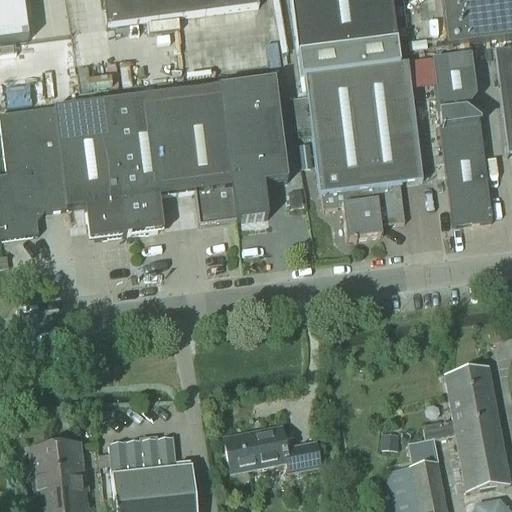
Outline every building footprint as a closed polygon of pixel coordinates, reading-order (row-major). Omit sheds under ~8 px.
[(0,0),(0,47),(27,44),(21,0),(0,0)] [(101,0),(105,31),(257,11),(255,0),(101,0)] [(395,45),(389,0),(288,0),(296,57),(299,82),(303,81),(396,69),(393,45),(395,45)] [(511,0),(439,0),(446,50),(511,41),(511,0)] [(511,54),(491,57),(505,161),(511,159),(511,54)] [(469,60),(430,65),(434,99),(437,118),(436,118),(438,132),(450,232),(490,227),(478,129),(479,129),(478,126),(464,115),(475,101),(469,60)] [(421,187),(405,67),(396,69),(303,81),(306,102),(310,140),(314,170),(318,200),(320,199),(322,215),(341,212),(345,245),(380,241),(378,227),(386,226),(386,230),(403,228),(398,190),(421,187)] [(273,85),(217,92),(234,226),(267,222),(264,206),(262,189),(286,186),(273,85)] [(197,231),(234,226),(217,92),(162,99),(175,200),(193,198),(197,231)] [(158,202),(175,200),(162,99),(108,106),(125,240),(162,236),(158,202)] [(87,245),(125,240),(108,106),(53,113),(66,214),(83,212),(87,245)] [(43,217),(66,214),(53,113),(0,119),(0,142),(5,180),(0,180),(0,244),(36,240),(35,227),(43,217)] [(307,149),(297,151),(300,174),(310,173),(307,149)] [(464,497),(507,490),(486,373),(443,381),(451,426),(421,432),(424,447),(454,441),(464,497)] [(314,447),(284,453),(280,432),(222,443),(229,481),(286,470),(288,479),(319,473),(314,447)] [(194,511),(190,472),(175,473),(171,444),(107,450),(112,511),(194,511)] [(85,511),(78,449),(28,454),(34,511),(85,511)] [(389,511),(442,511),(434,468),(383,478),(389,511)]
